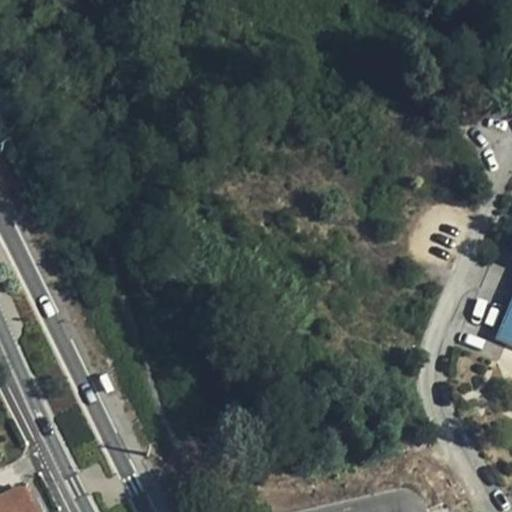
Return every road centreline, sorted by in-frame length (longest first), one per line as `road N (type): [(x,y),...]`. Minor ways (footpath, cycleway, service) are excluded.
road 1 (primary): [(148,511),(0,220)]
road 2 (primary): [(0,320),(87,511)]
